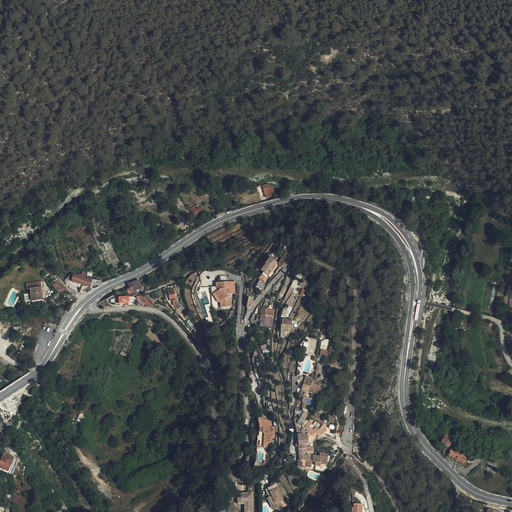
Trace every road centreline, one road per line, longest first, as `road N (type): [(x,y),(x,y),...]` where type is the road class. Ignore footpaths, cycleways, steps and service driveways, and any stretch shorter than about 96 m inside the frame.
road 1 (residential): [(223,511),(248,434),(246,321),(294,262),(327,267),(354,289),(349,454)]
road 2 (tertiary): [(85,303),(222,220),(323,198),(379,214),(401,234),(416,268),(415,300)]
road 3 (residential): [(85,303),(157,312),(200,359),(214,417),(204,511)]
road 4 (tertiary): [(415,300),(404,392),(409,420),(461,483),(511,502)]
road 5 (residential): [(511,367),(499,322),(415,300)]
